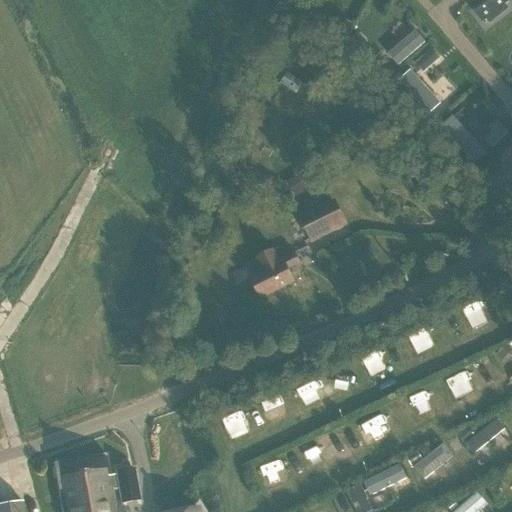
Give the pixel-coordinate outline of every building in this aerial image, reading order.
[(484,32),(511,15),(511,12),(504,0),(498,0),(474,14),(484,32)] [(339,138),(346,149),(366,137),(360,126),(339,138)] [(311,167),(320,181),(337,170),(328,156),(311,167)] [(286,184),(294,198),(308,190),(300,175),(286,184)] [(299,219),(312,245),(348,227),(335,201),(299,219)] [(245,266),(252,281),(262,299),(294,283),(287,270),(299,264),(294,254),(278,262),(273,252),(258,260),(245,266)] [(343,367),(349,390),(370,385),(364,362),(343,367)] [(291,392),(279,398),(290,421),(303,415),(291,392)] [(247,408),(253,424),(270,417),(264,401),(247,408)] [(244,419),(224,424),(227,437),(247,433),(244,419)] [(367,421),(354,426),(362,449),(375,445),(367,421)] [(465,447),(475,462),(510,440),(500,424),(465,447)] [(426,480),(453,459),(444,447),(417,468),(426,480)] [(105,456),(55,465),(62,511),(123,511),(122,507),(115,509),(111,486),(117,485),(120,504),(138,500),(132,469),(114,472),(116,478),(109,479),(105,456)] [(362,484),(375,507),(413,486),(400,464),(362,484)] [(364,489),(350,495),(356,511),(370,505),(364,489)] [(489,511),(479,499),(462,511),(489,511)] [(23,511),(22,503),(0,506),(0,511),(23,511)]
